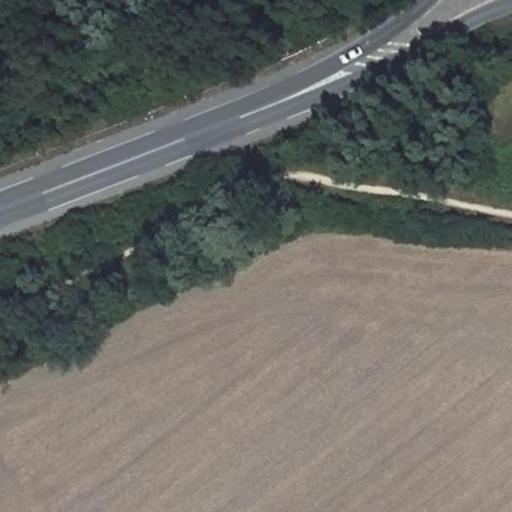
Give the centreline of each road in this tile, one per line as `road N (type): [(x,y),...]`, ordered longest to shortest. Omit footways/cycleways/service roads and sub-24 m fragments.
road 1 (primary): [(0,214),(282,101)]
road 2 (primary): [(282,101),(361,79),(511,7)]
road 3 (primary): [(428,0),(282,101)]
